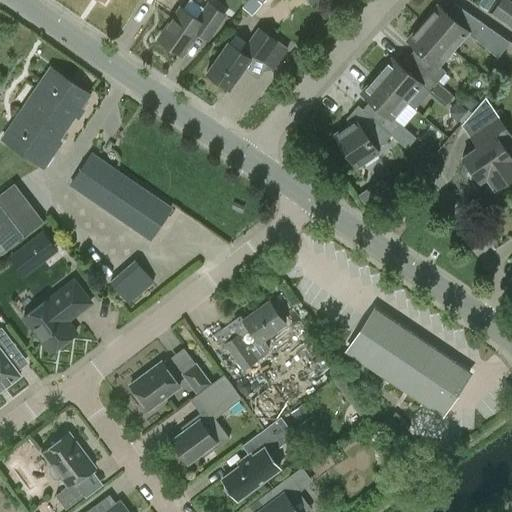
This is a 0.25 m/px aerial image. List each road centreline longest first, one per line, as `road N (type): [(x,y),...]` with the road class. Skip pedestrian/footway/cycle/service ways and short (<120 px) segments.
road 1 (residential): [(73,387),(311,202)]
road 2 (tertiary): [(252,158),(24,0)]
road 3 (residential): [(482,321),(502,290),(439,184),(364,239)]
road 4 (unclassified): [(252,158),(386,0)]
road 5 (residential): [(73,387),(170,511)]
road 6 (tertiary): [(482,321),(364,239)]
